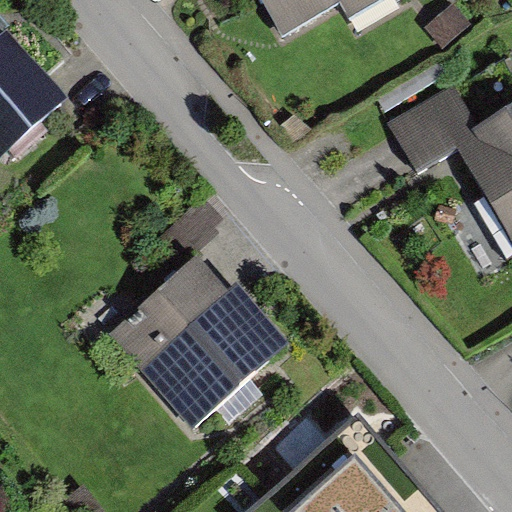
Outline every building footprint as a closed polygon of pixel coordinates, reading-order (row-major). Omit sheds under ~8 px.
[(401,0),(244,0),(283,71),(404,6),(401,0)] [(66,106),(0,29),(0,151),(6,158),(66,106)] [(511,141),(460,168),(508,264),(511,262),(511,141)] [(282,352),(191,252),(113,322),(203,422),(282,352)] [(417,511),(353,440),(283,503),(291,511),(417,511)]
